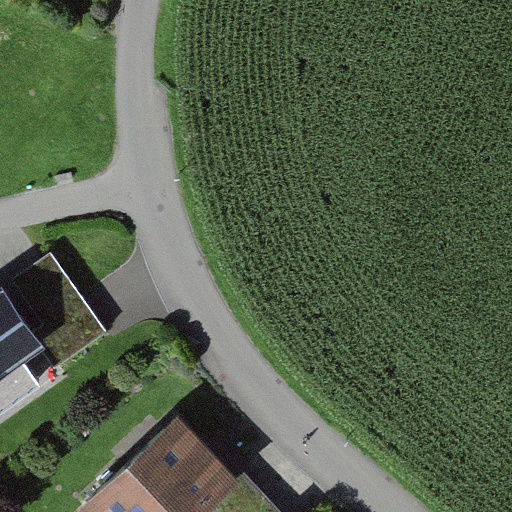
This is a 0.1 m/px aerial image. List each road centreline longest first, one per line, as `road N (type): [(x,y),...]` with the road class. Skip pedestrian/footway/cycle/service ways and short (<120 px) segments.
road 1 (residential): [(148,188),(191,293),(272,407),(391,511)]
road 2 (residential): [(146,0),(136,84),(148,188)]
road 3 (residential): [(148,188),(0,220)]
